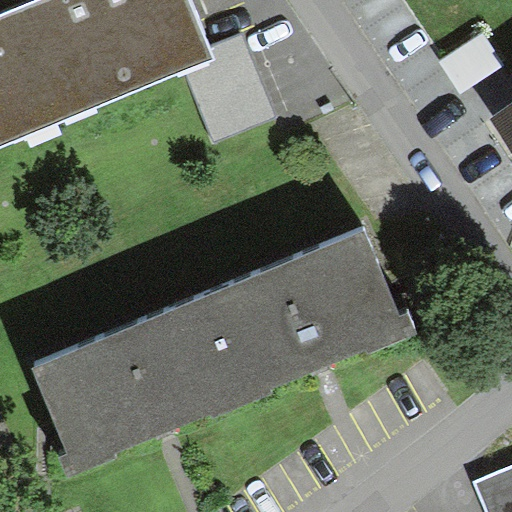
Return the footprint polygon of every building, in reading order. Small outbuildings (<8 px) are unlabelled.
[(39,0),(0,16),(0,145),(213,59),(188,0),(39,0)] [(222,146),(288,124),(266,58),(200,81),(222,146)] [(511,92),(485,111),(511,148),(511,92)] [(355,218),(19,361),(64,466),(400,323),(355,218)] [(488,511),(511,511),(511,466),(476,480),(488,511)]
